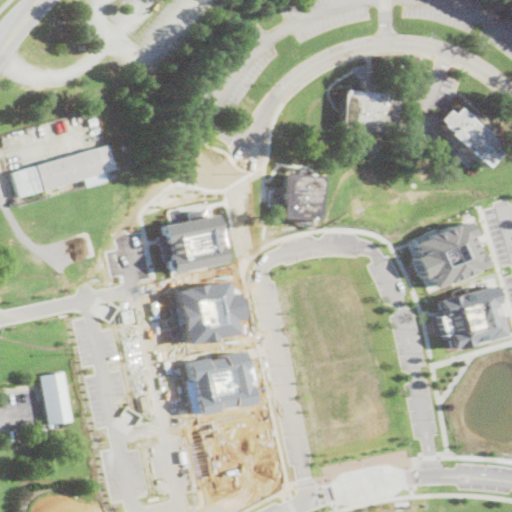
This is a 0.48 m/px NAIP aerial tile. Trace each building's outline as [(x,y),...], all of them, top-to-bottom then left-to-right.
[(394,95),(394,98),(396,98),(393,129),(390,129),(390,133),(341,128),(341,124),(339,123),(342,93),(344,93),(344,90),(394,95)] [(456,107),(463,114),(465,113),(487,134),(486,135),(500,149),(483,167),(475,160),(474,161),(446,134),(447,132),(439,125),(456,107)] [(102,172),(104,181),(83,187),(81,179),(16,198),(9,172),(107,144),(114,168),(102,172)] [(314,220),(278,218),(281,174),(317,176),(314,220)] [(407,242),(413,254),(407,257),(415,277),(421,274),(426,287),(439,281),(440,283),(468,272),(467,270),(479,264),(473,250),(471,251),(463,234),(466,233),(460,219),(448,225),(447,223),(419,235),(420,237),(407,242)] [(430,299),(435,316),(439,314),(444,331),(440,331),(445,348),(496,334),(488,303),(491,301),(485,284),(430,299)] [(69,421),(45,425),(42,410),(37,375),(61,371),(69,421)]
